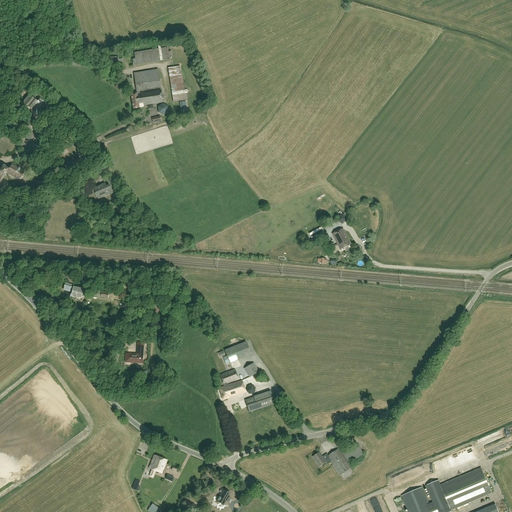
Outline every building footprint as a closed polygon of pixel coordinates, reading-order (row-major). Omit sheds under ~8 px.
[(172,58),(172,57),(171,51),(166,52),(165,48),(161,48),(160,46),(158,46),(158,49),(134,53),(135,59),(132,59),(133,65),(168,60),(170,58),(172,58)] [(180,66),(167,68),(173,102),(187,100),(185,90),(184,90),(180,66)] [(160,88),(157,70),(140,72),(134,73),(137,93),(138,93),(138,91),(140,91),(160,88)] [(162,103),(160,90),(140,93),(139,93),(138,93),(137,93),(131,94),(133,109),(139,108),(143,107),(143,105),(162,103)] [(43,111),(46,110),(46,104),(42,104),(42,100),(40,98),(38,101),(37,100),(36,101),(32,98),(29,95),(22,103),(26,106),(32,111),(37,105),(38,106),(39,113),(43,113),(43,111)] [(162,104),(158,107),(159,113),(163,115),(168,112),(168,107),(162,104)] [(0,144),(0,150),(11,147),(9,142),(0,144)] [(25,171),(12,164),(9,169),(5,167),(6,166),(4,165),(3,166),(3,165),(0,171),(0,180),(5,172),(20,180),(25,171)] [(106,187),(105,184),(94,188),(98,199),(113,193),(110,185),(106,187)] [(359,214),(355,211),(351,216),(356,219),(359,214)] [(343,214),(339,216),(338,221),(342,224),(347,222),(347,217),(343,214)] [(313,237),(328,229),(326,225),(311,233),(313,237)] [(351,245),(343,229),(332,234),(341,250),(351,245)] [(85,291),(72,287),(73,284),(65,283),(63,290),(71,292),(70,297),(76,298),(76,299),(80,300),(80,299),(83,300),(85,291)] [(251,355),(246,342),(225,350),(230,363),(251,355)] [(142,363),(143,347),(144,347),(144,343),(143,343),(138,343),(137,355),(126,354),(126,357),(125,358),(125,360),(126,361),(126,362),(127,362),(127,363),(130,363),(131,362),(142,363)] [(259,372),(254,363),(244,369),(249,378),(259,372)] [(246,392),(243,385),(246,384),(245,380),(242,381),(241,381),(227,386),(226,384),(238,380),(235,370),(220,376),(224,387),(219,389),(223,400),(246,392)] [(255,393),(255,388),(252,385),(247,387),(247,392),(251,395),(255,393)] [(275,404),(271,391),(245,400),(249,412),(275,404)] [(364,453),(356,443),(345,451),(342,446),(339,449),(349,463),(364,453)] [(351,468),(338,449),(328,456),(327,454),(322,457),(319,453),(313,457),(320,467),(326,462),(327,464),(331,462),(340,475),(351,468)] [(162,474),(167,460),(154,455),(149,469),(151,470),(149,476),(153,478),(156,471),(162,474)] [(180,467),(184,459),(178,456),(174,464),(180,467)] [(451,510),(491,493),(481,469),(441,486),(438,481),(426,486),(433,502),(429,504),(422,487),(402,496),(408,511),(449,511),(452,511),(451,510)] [(393,478),(395,485),(421,476),(419,470),(393,478)] [(221,505),(223,501),(221,500),(222,499),(226,501),(230,494),(224,490),(224,489),(221,488),(219,493),(220,493),(216,501),(214,505),(219,508),(220,507),(219,506),(220,504),(221,505)]
